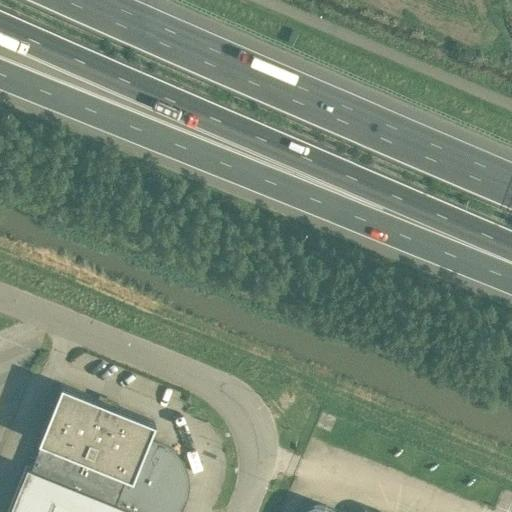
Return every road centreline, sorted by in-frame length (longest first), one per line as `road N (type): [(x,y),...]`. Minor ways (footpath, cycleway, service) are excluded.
road 1 (motorway): [(0,26),(511,247)]
road 2 (motorway): [(0,72),(511,251)]
road 3 (motorway): [(511,178),(85,0)]
road 4 (unclassified): [(239,511),(248,489),(246,428),(232,397),(212,379),(0,293)]
road 5 (unclassified): [(511,107),(262,0)]
